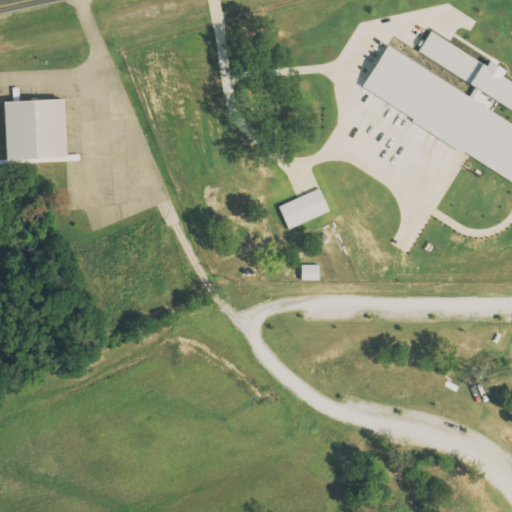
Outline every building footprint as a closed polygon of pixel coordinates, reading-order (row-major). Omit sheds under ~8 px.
[(410,54),(511,112),(511,87),(492,76),(496,70),(479,60),(478,63),(423,32),(410,54)] [(511,180),(511,178),(511,123),(377,48),(353,91),(511,180)] [(0,99),(0,135),(0,161),(22,161),(22,157),(56,157),(56,128),(63,128),(63,99),(0,99)] [(273,205),(283,229),(325,213),(316,189),(273,205)] [(296,280),(314,281),(315,265),(296,264),(296,280)]
